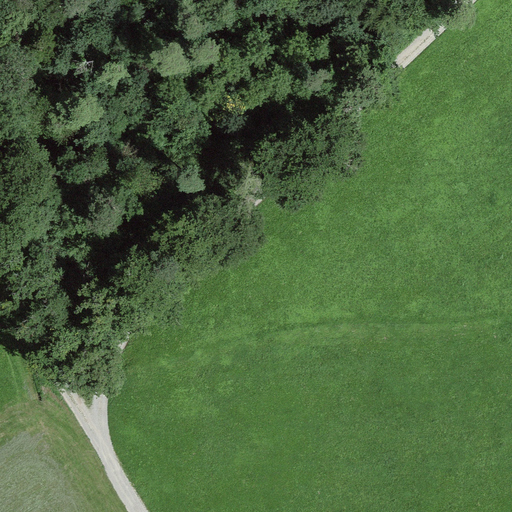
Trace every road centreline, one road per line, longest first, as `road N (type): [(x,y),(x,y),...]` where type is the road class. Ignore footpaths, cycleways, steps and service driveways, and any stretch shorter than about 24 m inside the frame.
road 1 (track): [(465,0),(129,321),(104,366),(98,430)]
road 2 (track): [(147,511),(65,388),(0,235)]
road 3 (track): [(0,191),(83,0)]
